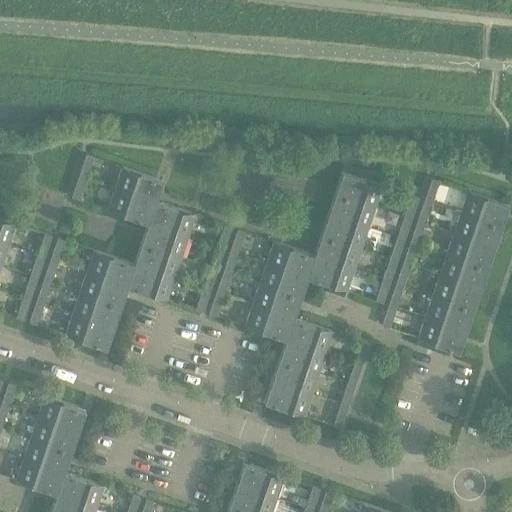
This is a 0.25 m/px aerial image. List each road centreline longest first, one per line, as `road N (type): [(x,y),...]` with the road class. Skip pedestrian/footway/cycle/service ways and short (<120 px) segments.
road 1 (track): [(0,69),(511,114)]
road 2 (residential): [(0,343),(333,458),(398,475),(468,478)]
